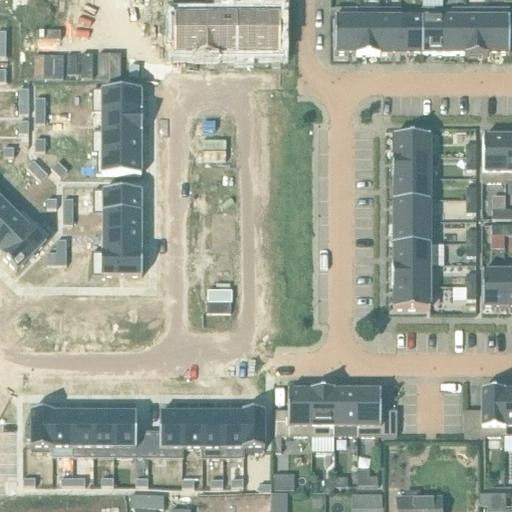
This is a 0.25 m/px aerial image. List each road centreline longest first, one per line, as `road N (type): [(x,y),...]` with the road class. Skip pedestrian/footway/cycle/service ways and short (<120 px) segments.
road 1 (residential): [(170,367),(165,85),(304,83)]
road 2 (residential): [(343,83),(344,367)]
road 3 (residential): [(170,367),(344,367)]
road 4 (residential): [(0,353),(40,367),(170,367)]
road 5 (residential): [(343,83),(511,83)]
road 6 (residential): [(344,367),(511,367)]
